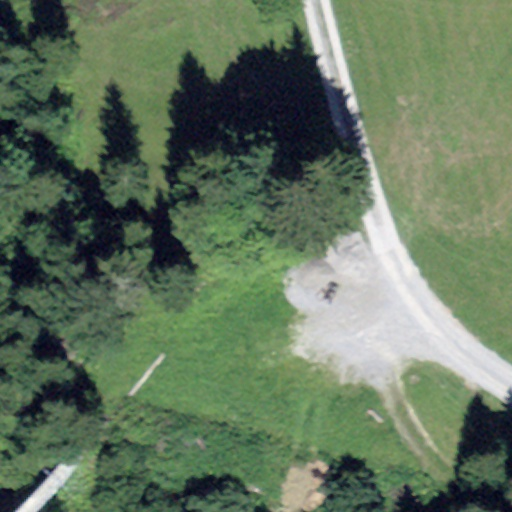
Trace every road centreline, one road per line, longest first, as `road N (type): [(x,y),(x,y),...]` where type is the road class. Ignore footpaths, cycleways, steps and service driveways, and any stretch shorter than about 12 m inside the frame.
road 1 (track): [(511,382),(451,345),(400,275),(318,0)]
road 2 (track): [(511,509),(431,452),(396,398),(396,356),(425,315)]
